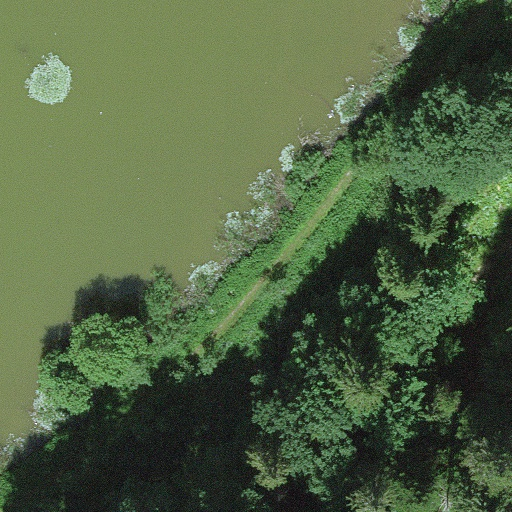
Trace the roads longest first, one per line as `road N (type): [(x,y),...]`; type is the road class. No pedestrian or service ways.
road 1 (track): [(464,0),(292,181),(108,433),(17,511)]
road 2 (track): [(511,511),(493,434),(447,18)]
